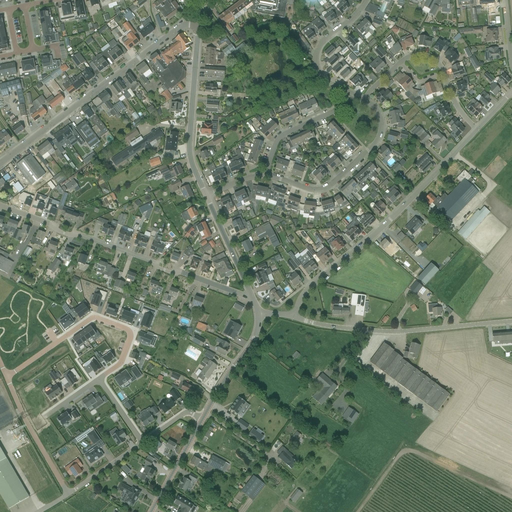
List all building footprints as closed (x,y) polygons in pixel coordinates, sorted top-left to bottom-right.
[(89,0),(90,1),(86,2),(89,12),(96,10),(96,11),(100,9),(99,5),(97,0),(89,0)] [(159,0),(152,5),(154,8),(157,12),(158,11),(160,10),(164,7),(162,4),(162,3),(160,0),(159,0)] [(160,0),(162,3),(162,4),(164,7),(165,9),(170,5),(174,2),(172,0),(160,0)] [(242,0),(241,1),(246,8),(244,9),(246,12),(250,9),(250,8),(254,5),(249,0),(242,0)] [(249,0),(254,5),(250,8),(250,9),(254,13),(261,14),(269,16),(276,17),(277,17),(284,18),(286,10),(285,10),(286,5),(287,5),(287,0),(249,0)] [(340,0),(338,2),(340,5),(346,11),(350,8),(346,3),(349,0),(347,0),(340,0)] [(428,14),(433,5),(435,0),(427,0),(422,10),(428,14)] [(449,5),(449,0),(441,0),(441,5),(441,8),(446,8),(446,5),(449,5)] [(174,1),(174,2),(170,5),(173,9),(167,14),(169,16),(166,18),(167,19),(168,20),(177,14),(181,10),(179,8),(175,2),(175,1),(174,1)] [(244,9),(246,8),(241,1),(234,6),(239,13),(241,15),(246,12),(244,9)] [(79,2),(75,3),(77,12),(73,13),(75,21),(79,21),(78,17),(86,15),(85,9),(84,9),(83,2),(79,3),(79,2)] [(69,16),(72,15),(70,4),(63,6),(63,7),(62,7),(63,14),(60,14),(61,22),(69,20),(69,16)] [(133,12),(138,8),(135,4),(129,7),(133,12)] [(165,9),(164,7),(160,10),(158,11),(165,20),(167,19),(166,18),(169,16),(167,14),(173,9),(170,5),(165,9)] [(336,8),(334,6),(333,7),(332,8),(334,10),(336,12),(338,10),(342,15),(346,11),(340,5),(336,8)] [(439,8),(433,5),(428,14),(429,14),(432,16),(434,17),(439,8)] [(228,11),(233,17),(239,13),(234,6),(228,11)] [(368,6),(364,12),(376,16),(383,18),(385,14),(377,11),(378,10),(368,6)] [(334,10),(332,8),(332,7),(326,12),(328,15),(333,22),(337,19),(334,14),(336,12),(334,10)] [(39,14),(40,20),(49,19),(48,12),(51,12),(50,8),(42,10),(43,13),(39,14)] [(133,16),(128,9),(122,14),(127,21),(133,16)] [(233,17),(228,11),(219,18),(224,24),(229,32),(232,29),(229,24),(227,22),(233,17)] [(328,15),(326,12),(324,12),(322,14),(322,15),(319,17),(321,19),(321,20),(323,22),(325,20),(329,25),(333,22),(328,15)] [(375,19),(374,18),(373,23),(380,25),(382,21),(383,18),(376,16),(375,19)] [(144,29),(149,35),(154,31),(150,25),(152,24),(150,18),(141,25),(144,29)] [(161,22),(160,19),(157,22),(160,29),(165,27),(163,22),(161,22)] [(365,19),(360,24),(369,33),(371,35),(374,33),(371,30),(369,28),(371,26),(365,19)] [(312,27),(316,33),(319,31),(320,33),(326,29),(320,21),(314,25),(312,22),(312,23),(309,23),(312,26),(312,27)] [(123,26),(128,33),(132,29),(127,22),(123,26)] [(365,38),(364,37),(369,33),(360,24),(356,28),(359,31),(356,33),(363,40),(365,38)] [(118,40),(125,35),(119,27),(111,32),(118,40)] [(304,34),(310,42),(316,37),(315,36),(317,34),(316,33),(312,27),(310,29),(310,30),(304,34)] [(137,29),(144,39),(149,35),(144,29),(141,31),(139,28),(137,29)] [(497,35),(497,29),(487,30),(488,42),(497,41),(496,35),(497,35)] [(129,40),(134,47),(139,43),(132,33),(127,37),(129,40)] [(171,42),(173,45),(174,44),(181,52),(180,53),(181,54),(190,48),(187,45),(189,43),(186,39),(185,38),(182,34),(171,42)] [(56,41),(55,35),(44,37),(43,37),(45,44),(51,42),(52,44),(57,43),(56,41)] [(394,57),(397,54),(397,55),(400,53),(399,52),(401,50),(397,43),(396,45),(390,35),(386,40),(391,49),(388,52),(394,57)] [(299,38),(300,39),(294,44),(302,55),(309,51),(304,44),(307,42),(302,36),(299,38)] [(357,44),(359,43),(353,36),(348,36),(347,41),(349,41),(349,43),(355,50),(353,52),(357,57),(360,54),(357,51),(357,44)] [(401,43),(402,46),(404,45),(406,50),(409,49),(409,48),(414,46),(412,42),(413,41),(411,36),(406,38),(407,40),(404,41),(404,42),(401,43)] [(420,41),(419,46),(426,47),(426,46),(430,47),(432,39),(428,38),(420,36),(420,37),(419,37),(418,41),(420,41)] [(219,47),(225,42),(228,40),(226,37),(217,44),(219,47)] [(121,41),(129,51),(134,47),(129,40),(126,43),(124,39),(121,41)] [(445,52),(450,44),(444,40),(442,42),(438,40),(435,44),(436,45),(434,49),(440,53),(442,50),(445,52)] [(114,43),(110,47),(119,59),(122,57),(121,56),(123,55),(120,50),(122,48),(118,42),(115,44),(114,43)] [(7,43),(0,44),(0,52),(5,51),(5,49),(8,49),(7,43)] [(231,45),(229,47),(222,52),(227,57),(234,52),(238,57),(249,49),(244,43),(235,50),(231,45)] [(173,45),(167,50),(171,55),(169,56),(171,58),(172,57),(173,56),(174,57),(180,53),(181,52),(174,44),(173,45)] [(337,49),(336,49),(334,49),(332,46),(324,53),(325,54),(324,55),(326,57),(327,57),(328,58),(327,58),(330,60),(334,56),(342,49),(339,47),(337,49)] [(116,61),(119,59),(110,47),(103,53),(108,59),(111,57),(114,62),(116,60),(116,61)] [(379,48),(375,51),(375,52),(382,59),(386,55),(379,48)] [(447,57),(445,59),(450,64),(453,61),(454,62),(458,58),(457,57),(458,57),(453,52),(454,51),(451,48),(444,55),(447,57)] [(489,61),(489,60),(500,59),(499,53),(498,53),(498,48),(488,49),(489,52),(485,53),(486,62),(489,61)] [(167,67),(175,61),(172,57),(171,58),(169,56),(171,55),(167,50),(159,55),(163,59),(162,60),(162,61),(167,67)] [(85,62),(79,53),(71,59),(77,68),(85,62)] [(95,57),(94,57),(105,70),(108,68),(107,67),(109,66),(105,61),(108,59),(103,53),(100,55),(99,55),(98,55),(96,56),(96,57),(95,58),(95,57)] [(147,65),(157,77),(168,68),(167,67),(162,61),(162,60),(163,59),(159,55),(158,53),(157,54),(156,54),(150,59),(152,62),(150,64),(151,65),(149,66),(148,64),(147,65)] [(213,55),(206,55),(205,65),(214,66),(215,59),(223,60),(223,53),(221,53),(221,56),(218,56),(213,55)] [(352,53),(349,56),(355,62),(358,59),(352,53)] [(48,56),(41,58),(43,68),(54,66),(52,56),(48,57),(48,56)] [(341,57),(339,59),(336,59),(334,56),(330,60),(327,62),(328,63),(328,64),(330,66),(331,67),(333,70),(332,70),(342,62),(344,59),(342,56),(341,57)] [(479,65),(473,56),(469,58),(474,68),(479,65)] [(93,70),(96,68),(100,73),(101,72),(102,72),(105,70),(94,57),(93,58),(92,59),(92,60),(93,61),(89,64),(93,70)] [(32,60),(27,61),(29,73),(35,71),(36,75),(39,74),(38,66),(35,67),(33,60),(32,60)] [(170,90),(174,88),(170,83),(185,72),(176,60),(175,61),(167,67),(168,68),(157,77),(167,90),(169,89),(170,90)] [(377,74),(386,66),(380,60),(372,68),(377,74)] [(24,74),(29,73),(27,61),(22,62),(21,63),(22,69),(19,70),(21,78),(24,77),(24,74)] [(346,64),(345,65),(342,62),(332,70),(333,71),(332,72),(337,78),(346,70),(349,67),(346,64)] [(15,63),(8,64),(10,76),(17,74),(15,63)] [(152,73),(144,63),(135,69),(141,76),(140,77),(145,84),(148,82),(145,78),(152,73)] [(464,67),(461,68),(460,68),(459,63),(451,67),(453,71),(451,71),(454,78),(466,74),(464,67)] [(2,66),(4,77),(10,76),(8,64),(2,66)] [(354,69),(351,72),(348,72),(346,70),(337,78),(338,78),(339,77),(341,79),(342,79),(343,80),(345,83),(357,72),(354,69)] [(87,70),(85,71),(82,74),(84,77),(88,82),(94,77),(90,72),(89,72),(87,70)] [(50,75),(51,77),(54,80),(60,76),(56,71),(50,75)] [(174,88),(185,79),(185,72),(170,83),(174,88)] [(396,81),(401,87),(409,79),(403,73),(398,79),(395,76),(392,79),(395,82),(396,81)] [(76,91),(82,86),(85,84),(84,83),(86,81),(81,74),(76,78),(75,77),(69,81),(66,77),(64,75),(76,91)] [(137,84),(130,74),(125,77),(129,82),(126,84),(130,89),(137,84)] [(505,86),(510,81),(507,78),(507,77),(504,74),(501,78),(500,79),(499,77),(496,78),(494,80),(501,87),(503,84),(505,86)] [(69,95),(70,95),(76,91),(64,75),(62,77),(66,83),(62,86),(66,91),(64,93),(66,97),(69,95)] [(42,82),(44,85),(52,79),(50,76),(45,79),(45,80),(42,82)] [(357,76),(351,82),(355,87),(356,85),(357,87),(358,86),(361,89),(368,82),(364,78),(361,80),(357,76)] [(462,93),(470,90),(474,88),(473,86),(469,87),(468,85),(469,85),(467,77),(463,78),(464,81),(460,82),(460,83),(456,84),(458,91),(461,90),(462,93)] [(409,91),(412,95),(408,98),(413,103),(415,95),(413,94),(414,90),(412,88),(415,86),(409,79),(401,87),(407,93),(409,91)] [(19,80),(0,85),(0,88),(3,98),(9,97),(8,92),(22,89),(19,80)] [(123,86),(120,81),(115,85),(121,93),(123,96),(124,97),(128,93),(127,91),(130,89),(126,84),(123,86)] [(440,93),(443,92),(442,88),(439,89),(436,82),(428,84),(432,95),(436,93),(439,92),(440,93)] [(490,91),(495,97),(499,93),(498,93),(500,90),(493,83),(490,87),(492,89),(490,91)] [(216,90),(217,85),(206,84),(205,92),(213,93),(213,97),(220,97),(221,90),(216,90)] [(424,97),(431,95),(432,95),(428,84),(421,87),(422,91),(419,92),(418,95),(419,97),(423,95),(424,97)] [(115,85),(111,88),(110,88),(118,99),(123,96),(121,93),(115,85)] [(166,102),(172,98),(167,90),(160,95),(166,102)] [(389,100),(393,97),(388,90),(384,93),(383,91),(375,97),(377,100),(379,103),(379,102),(381,105),(388,99),(389,100)] [(93,102),(96,106),(94,107),(92,109),(95,114),(96,110),(101,106),(108,101),(111,99),(106,91),(99,96),(93,102)] [(479,100),(486,107),(490,102),(487,99),(490,97),(484,91),(481,94),(480,96),(482,98),(479,100)] [(58,104),(64,100),(61,95),(61,94),(59,92),(57,93),(59,96),(55,99),(58,104)] [(44,103),(46,101),(48,104),(49,104),(52,109),(58,104),(55,99),(52,96),(46,101),(42,95),(39,97),(44,104),(44,103)] [(34,107),(33,108),(34,108),(37,113),(41,117),(47,113),(42,106),(44,104),(39,97),(37,99),(41,105),(39,107),(38,105),(37,106),(35,104),(33,105),(34,107)] [(309,101),(313,110),(318,108),(314,99),(309,101)] [(480,110),(482,108),(473,99),(471,101),(471,103),(473,105),(469,110),(470,111),(473,114),(476,117),(481,112),(480,110)] [(206,112),(218,113),(218,109),(218,104),(219,100),(207,100),(206,104),(209,104),(208,108),(206,108),(204,110),(206,112)] [(122,110),(117,104),(113,107),(108,101),(101,106),(109,118),(112,116),(113,117),(114,116),(122,110)] [(313,110),(309,101),(304,104),(308,113),(313,110)] [(94,107),(91,103),(87,106),(86,107),(81,110),(86,117),(88,120),(89,119),(95,126),(91,129),(96,136),(100,132),(103,136),(109,132),(106,128),(95,114),(92,109),(94,107)] [(170,112),(175,112),(175,113),(176,114),(178,114),(179,113),(180,113),(182,104),(171,103),(170,112)] [(445,103),(440,105),(437,107),(439,109),(438,110),(440,114),(441,113),(443,117),(451,113),(448,109),(449,109),(447,105),(446,105),(445,103)] [(308,113),(304,104),(298,106),(303,115),(308,113)] [(390,119),(398,117),(405,116),(404,116),(402,112),(402,111),(400,107),(399,105),(394,108),(396,112),(389,113),(390,119)] [(295,107),(289,110),(293,120),(299,117),(295,107)] [(35,122),(41,117),(37,113),(34,108),(33,108),(30,110),(32,112),(30,114),(31,117),(35,122)] [(288,122),(293,120),(289,110),(284,112),(288,122)] [(282,125),(288,122),(284,112),(278,115),(282,125)] [(390,119),(391,125),(398,124),(398,128),(403,129),(404,127),(404,121),(400,121),(399,120),(398,117),(390,119)] [(460,124),(454,119),(450,123),(453,126),(450,129),(453,131),(452,132),(457,137),(460,134),(461,134),(463,133),(463,132),(464,130),(459,125),(460,124)] [(268,124),(274,130),(278,127),(272,120),(268,124)] [(85,122),(75,129),(78,133),(90,149),(100,141),(96,136),(91,129),(85,122)] [(211,135),(211,131),(217,127),(217,122),(212,122),(212,124),(205,123),(205,126),(202,126),(202,130),(201,130),(200,131),(200,132),(201,133),(201,134),(206,135),(207,135),(207,136),(208,137),(209,137),(210,136),(210,135),(211,135)] [(328,134),(336,126),(333,122),(326,128),(329,130),(326,133),(328,134)] [(12,129),(16,135),(24,130),(20,124),(12,129)] [(268,124),(264,128),(262,126),(270,134),(274,130),(268,124)] [(270,134),(262,126),(262,125),(258,129),(260,131),(260,132),(266,138),(270,134)] [(334,136),(340,130),(336,126),(328,134),(329,136),(331,134),(334,136)] [(412,133),(424,145),(431,138),(419,126),(417,128),(415,126),(410,132),(412,133)] [(61,131),(72,147),(70,143),(75,139),(81,147),(85,144),(74,129),(72,131),(68,127),(61,132),(61,131)] [(155,132),(154,130),(151,132),(152,134),(142,140),(132,147),(111,160),(116,167),(126,160),(128,162),(137,156),(136,154),(144,148),(147,152),(153,148),(151,144),(156,141),(157,142),(161,139),(160,138),(163,136),(162,134),(163,133),(161,130),(160,131),(159,129),(155,132)] [(335,142),(344,134),(340,130),(334,136),(336,138),(334,141),(335,142)] [(72,147),(61,131),(53,137),(59,145),(63,142),(65,144),(69,149),(72,146),(72,147)] [(315,137),(313,131),(310,132),(310,131),(304,133),(308,141),(315,137)] [(437,150),(446,140),(441,135),(436,131),(432,136),(436,140),(431,144),(431,145),(437,150)] [(1,132),(0,132),(0,135),(6,144),(7,143),(7,142),(11,139),(7,133),(3,135),(1,132)] [(389,132),(387,140),(390,141),(389,144),(396,148),(398,142),(396,142),(397,138),(399,139),(400,135),(389,132)] [(165,150),(176,152),(178,133),(171,133),(170,139),(167,138),(165,150)] [(303,143),(308,141),(304,133),(299,135),(303,143)] [(294,137),(298,145),(303,143),(299,135),(294,137)] [(344,145),(351,139),(347,135),(338,144),(340,145),(342,143),(344,145)] [(215,146),(224,141),(221,136),(212,141),(215,146)] [(292,145),(289,146),(290,149),(291,151),(294,150),(293,148),(298,145),(294,137),(289,140),(292,145)] [(354,143),(351,139),(344,145),(347,148),(344,150),(346,152),(354,143)] [(255,140),(253,145),(261,148),(263,143),(261,142),(257,140),(255,140)] [(48,153),(53,148),(48,141),(42,146),(48,153)] [(335,151),(336,150),(340,146),(337,143),(331,148),(335,152),(335,151)] [(358,147),(354,143),(346,152),(347,153),(349,151),(352,153),(358,147)] [(260,153),(261,150),(261,148),(253,145),(252,148),(250,147),(249,149),(251,150),(260,153)] [(48,153),(42,146),(37,150),(42,157),(48,153)] [(62,154),(65,152),(60,146),(57,148),(62,154)] [(391,154),(384,146),(377,152),(384,160),(391,154)] [(63,157),(58,149),(55,151),(54,152),(55,152),(60,160),(63,157)] [(203,161),(209,158),(213,156),(212,156),(214,155),(215,153),(213,149),(212,149),(209,150),(206,152),(206,151),(200,154),(203,161)] [(401,158),(404,155),(394,149),(391,152),(401,158)] [(333,154),(328,158),(337,167),(341,163),(338,159),(340,157),(336,152),(333,155),(333,154)] [(250,155),(246,154),(244,159),(248,160),(247,163),(253,165),(252,164),(252,163),(249,162),(249,161),(254,163),(256,163),(258,158),(250,155)] [(430,163),(433,161),(426,154),(415,165),(424,174),(432,165),(430,163)] [(42,170),(30,155),(16,166),(31,186),(42,177),(39,173),(42,170)] [(242,163),(244,162),(242,156),(242,157),(241,155),(232,159),(233,159),(238,172),(239,171),(239,170),(244,168),(242,163)] [(280,155),(279,158),(278,160),(279,160),(278,162),(275,169),(281,171),(284,162),(281,160),(282,155),(280,155)] [(149,161),(151,168),(154,167),(158,165),(161,164),(159,157),(151,160),(152,160),(149,161)] [(324,161),(322,163),(326,168),(328,166),(333,171),(337,167),(328,158),(324,161)] [(227,163),(224,165),(227,170),(229,169),(232,173),(236,171),(237,172),(238,172),(233,159),(229,161),(231,164),(232,164),(232,165),(228,166),(227,163)] [(291,167),(293,162),(285,159),(284,162),(281,171),(286,173),(288,166),(291,167)] [(296,176),(299,167),(300,164),(297,163),(293,162),(291,167),(293,168),(291,174),(296,176)] [(220,181),(221,181),(217,172),(216,169),(213,163),(207,168),(209,170),(211,175),(215,182),(219,180),(220,181)] [(320,166),(321,167),(317,171),(323,178),(328,174),(324,170),(326,168),(322,163),(320,166)] [(367,167),(376,177),(378,176),(374,172),(377,170),(371,163),(367,167)] [(396,173),(400,170),(402,167),(397,163),(392,169),(396,173)] [(221,166),(223,170),(220,172),(219,170),(217,172),(221,181),(222,180),(222,179),(227,177),(224,172),(227,171),(227,170),(224,165),(221,166)] [(296,176),(302,178),(304,172),(306,173),(308,167),(303,165),(302,168),(299,167),(296,176)] [(183,174),(179,166),(173,169),(170,171),(171,174),(170,176),(172,179),(176,177),(183,174)] [(367,167),(363,171),(369,177),(371,179),(373,177),(375,179),(377,178),(376,177),(367,167)] [(470,184),(473,181),(470,178),(471,177),(464,170),(456,179),(461,183),(464,179),(470,184)] [(161,175),(159,171),(158,171),(146,176),(148,181),(160,176),(161,175)] [(313,175),(311,173),(309,175),(313,180),(315,178),(319,182),(323,178),(317,171),(313,175)] [(359,174),(367,183),(368,182),(366,179),(369,177),(363,171),(359,174)] [(388,177),(382,171),(379,174),(385,180),(388,177)] [(59,185),(62,182),(61,181),(65,177),(61,172),(53,178),(59,185)] [(359,187),(361,190),(366,185),(367,186),(368,185),(367,183),(359,174),(354,178),(357,181),(355,183),(359,187)] [(479,192),(471,186),(470,184),(464,179),(461,183),(448,197),(445,194),(440,198),(438,196),(435,199),(430,194),(425,199),(428,202),(427,203),(430,206),(429,206),(432,209),(435,206),(451,221),(479,193),(479,192)] [(70,192),(78,186),(74,180),(66,186),(70,192)] [(171,184),(173,189),(182,185),(179,180),(171,184)] [(352,180),(348,184),(357,193),(358,192),(356,189),(359,187),(355,183),(352,180)] [(13,186),(14,187),(17,192),(19,193),(24,190),(18,182),(13,186)] [(355,194),(357,193),(348,184),(344,188),(350,194),(351,194),(353,192),(355,194)] [(185,200),(193,196),(188,185),(180,189),(185,200)] [(390,193),(396,200),(400,196),(398,193),(400,191),(394,185),(390,190),(392,191),(390,193)] [(260,197),(263,188),(257,186),(256,192),(252,191),(251,192),(251,194),(252,200),(252,202),(255,202),(255,200),(256,196),(260,197)] [(263,188),(260,197),(266,198),(265,201),(268,202),(269,199),(269,196),(267,196),(268,189),(263,188)] [(275,197),(278,198),(281,190),(276,188),(275,192),(271,190),(269,196),(269,199),(274,201),(275,197)] [(348,196),(350,194),(344,188),(340,191),(349,200),(350,199),(348,196)] [(244,190),(239,192),(243,201),(244,204),(249,202),(249,201),(249,202),(252,200),(251,194),(251,192),(251,194),(247,196),(244,190)] [(285,205),(286,202),(288,196),(285,195),(286,192),(281,190),(278,198),(277,202),(285,205)] [(240,202),(243,201),(239,192),(234,195),(237,201),(234,202),(237,208),(242,206),(240,202)] [(24,205),(30,207),(34,197),(23,193),(20,196),(18,200),(25,203),(24,205)] [(382,198),(388,203),(390,201),(392,204),(396,200),(390,193),(388,195),(386,193),(382,198)] [(36,209),(43,212),(47,201),(39,199),(41,195),(37,194),(33,205),(37,207),(36,209)] [(338,206),(339,208),(339,210),(348,203),(347,202),(343,197),(340,199),(339,196),(334,199),(336,202),(338,206)] [(231,203),(229,197),(220,201),(223,207),(225,206),(228,211),(234,208),(231,203)] [(291,209),(292,206),(295,199),(290,197),(287,205),(288,205),(287,206),(287,208),(291,209)] [(49,214),(55,216),(59,206),(60,203),(53,200),(49,198),(45,210),(50,211),(49,214)] [(300,201),(295,199),(292,206),(291,209),(296,211),(297,210),(300,211),(302,205),(299,204),(300,201)] [(329,213),(335,212),(334,209),(339,208),(338,206),(336,202),(333,203),(332,200),(326,202),(329,213)] [(372,209),(379,216),(385,211),(383,209),(386,207),(380,201),(378,204),(378,203),(376,205),(374,204),(373,203),(372,203),(371,204),(370,205),(370,206),(371,207),(372,208),(372,209)] [(304,214),(309,215),(310,203),(305,202),(304,205),(302,205),(300,211),(304,212),(304,214)] [(324,215),(329,213),(326,202),(321,203),(322,206),(319,207),(319,214),(319,216),(324,215)] [(309,215),(309,216),(314,217),(314,215),(319,216),(319,214),(319,207),(315,207),(316,204),(310,203),(309,215)] [(69,222),(70,222),(73,213),(74,211),(69,209),(64,207),(63,209),(61,214),(65,215),(64,218),(69,220),(69,222)] [(191,219),(198,216),(195,208),(188,211),(184,213),(186,219),(191,217),(191,219)] [(458,233),(466,240),(486,217),(479,211),(478,210),(458,233)] [(78,220),(82,221),(84,215),(79,213),(78,215),(73,213),(70,222),(71,222),(72,221),(77,223),(78,220)] [(355,223),(357,225),(359,224),(360,223),(365,228),(369,224),(370,225),(375,221),(370,215),(369,216),(367,214),(365,216),(361,219),(360,218),(356,218),(354,219),(355,219),(353,220),(355,223)] [(242,225),(240,222),(243,221),(241,216),(234,219),(235,222),(232,223),(234,228),(242,225)] [(280,226),(282,219),(272,216),(270,223),(280,226)] [(104,226),(102,232),(105,233),(104,235),(107,236),(110,226),(107,225),(108,221),(99,218),(97,223),(104,226)] [(420,228),(422,225),(415,218),(411,223),(406,229),(412,235),(415,237),(418,234),(415,232),(420,228)] [(19,224),(9,220),(7,225),(5,225),(2,232),(8,234),(9,232),(11,227),(17,229),(19,224)] [(202,232),(208,229),(205,222),(199,225),(198,223),(194,225),(192,227),(187,233),(184,237),(187,239),(190,235),(193,231),(195,233),(198,231),(199,233),(200,233),(202,232)] [(240,232),(242,235),(248,231),(246,227),(247,226),(246,223),(242,225),(234,228),(236,234),(240,232)] [(254,230),(258,237),(266,233),(272,244),(278,241),(269,223),(254,230)] [(353,224),(355,226),(350,230),(357,237),(356,237),(358,236),(361,233),(361,234),(361,233),(357,229),(359,227),(357,225),(355,223),(353,224)] [(110,226),(107,236),(109,237),(110,235),(113,236),(117,226),(111,224),(110,226)] [(31,228),(24,226),(22,231),(19,230),(19,231),(17,236),(15,240),(20,242),(22,238),(23,238),(24,234),(28,236),(31,228)] [(330,230),(336,237),(340,234),(335,227),(330,230)] [(356,237),(357,237),(350,230),(347,227),(345,229),(348,232),(345,234),(352,242),(352,241),(355,239),(355,238),(356,237)] [(122,228),(118,238),(121,239),(121,241),(123,242),(127,232),(123,231),(124,229),(122,228)] [(208,229),(202,232),(204,236),(202,237),(203,240),(206,239),(211,236),(208,229)] [(31,243),(38,246),(40,247),(42,241),(45,233),(39,231),(36,238),(33,237),(31,243)] [(126,241),(130,242),(133,233),(131,232),(130,234),(127,232),(123,242),(125,243),(126,241)] [(397,237),(401,241),(405,236),(401,232),(397,237)] [(138,233),(134,244),(138,245),(137,247),(140,248),(144,235),(138,233)] [(144,235),(140,248),(142,249),(142,247),(146,248),(149,239),(150,237),(144,235)] [(315,237),(321,244),(324,242),(318,235),(315,237)] [(333,248),(335,248),(338,252),(344,247),(340,242),(341,241),(338,238),(331,244),(331,245),(331,247),(332,248),(333,248)] [(156,254),(160,242),(160,241),(155,239),(154,241),(154,240),(151,250),(154,251),(153,253),(156,254)] [(380,245),(390,255),(393,253),(388,247),(391,244),(394,247),(397,245),(392,240),(389,244),(385,240),(380,245)] [(54,255),(55,251),(58,244),(51,241),(49,246),(47,245),(44,251),(54,255)] [(175,241),(173,243),(164,243),(160,242),(156,254),(158,255),(159,253),(162,254),(164,249),(167,250),(169,252),(177,243),(175,241)] [(242,244),(246,253),(253,250),(248,241),(242,244)] [(202,248),(205,252),(211,248),(208,243),(202,248)] [(318,249),(327,261),(332,257),(325,248),(325,249),(322,245),(320,247),(318,249)] [(315,255),(322,264),(327,261),(318,249),(316,251),(318,254),(316,255),(309,246),(306,249),(308,252),(313,258),(313,257),(315,255)] [(27,257),(29,255),(32,250),(28,247),(23,255),(27,257)] [(189,247),(183,254),(189,258),(194,254),(191,249),(189,247)] [(63,260),(66,261),(69,262),(71,258),(74,251),(70,250),(70,249),(67,248),(67,249),(66,248),(63,258),(62,258),(62,259),(63,260)] [(13,263),(7,259),(9,255),(0,250),(0,270),(8,274),(13,263)] [(171,260),(178,262),(180,256),(178,255),(179,252),(175,250),(174,253),(173,253),(171,260)] [(313,272),(318,268),(311,260),(313,258),(308,252),(301,257),(301,256),(300,256),(313,272)] [(232,270),(224,253),(211,259),(220,276),(225,274),(232,270)] [(194,254),(189,258),(187,260),(190,263),(191,261),(192,262),(190,267),(197,270),(200,262),(196,260),(197,257),(193,255),(194,254)] [(210,267),(211,266),(208,264),(208,263),(207,263),(209,256),(204,254),(201,261),(205,262),(201,272),(203,272),(203,273),(205,274),(207,274),(208,274),(209,270),(211,267),(210,267)] [(88,257),(81,255),(78,263),(81,264),(79,270),(85,272),(89,266),(85,264),(86,262),(86,263),(88,257)] [(313,272),(300,256),(297,258),(302,265),(301,266),(303,268),(308,275),(313,272)] [(301,265),(295,257),(292,259),(298,267),(301,265)] [(54,273),(61,262),(56,258),(52,264),(51,264),(48,269),(51,271),(54,273)] [(294,271),(298,268),(291,260),(287,263),(294,271)] [(96,272),(108,276),(112,278),(115,270),(111,268),(112,266),(100,262),(98,268),(96,272)] [(260,272),(254,275),(257,281),(267,276),(266,273),(269,272),(266,266),(265,263),(257,267),(260,272)] [(425,286),(439,271),(431,264),(417,279),(425,286)] [(301,281),(295,273),(295,272),(292,275),(289,275),(287,275),(287,276),(287,277),(287,278),(288,278),(294,286),(301,281)] [(134,281),(136,275),(129,273),(125,283),(132,285),(133,281),(134,281)] [(257,281),(260,287),(266,284),(268,286),(274,284),(273,281),(270,282),(267,276),(257,281)] [(113,287),(117,288),(116,290),(122,292),(122,290),(123,290),(125,283),(120,281),(116,279),(113,287)] [(159,284),(152,281),(149,287),(153,289),(152,293),(155,294),(155,291),(161,293),(163,288),(158,286),(159,284)] [(409,290),(415,295),(422,287),(416,282),(409,290)] [(170,303),(172,296),(176,298),(179,291),(171,288),(169,295),(165,293),(163,301),(170,303)] [(278,302),(283,298),(285,296),(286,294),(283,291),(280,293),(276,288),(269,294),(272,297),(272,296),(274,298),(278,302)] [(104,301),(107,293),(100,290),(98,295),(95,294),(94,296),(92,295),(90,300),(92,301),(91,304),(98,307),(101,300),(104,301)] [(363,316),(364,312),(367,313),(368,304),(365,304),(366,296),(352,294),(351,305),(356,306),(355,315),(363,316)] [(204,300),(196,297),(193,305),(197,307),(195,311),(199,313),(201,308),(204,300)] [(83,305),(79,307),(85,316),(90,312),(87,308),(89,307),(85,301),(82,304),(83,305)] [(107,304),(105,310),(108,311),(107,313),(116,317),(118,311),(114,310),(115,307),(107,304)] [(170,314),(172,308),(161,304),(159,310),(170,314)] [(433,313),(433,317),(441,316),(440,312),(442,312),(441,308),(437,308),(437,304),(428,305),(428,312),(430,313),(433,313)] [(340,314),(349,315),(349,309),(338,308),(339,305),(334,305),(333,308),(333,315),(340,316),(340,314)] [(85,316),(79,307),(75,311),(74,309),(71,311),(72,314),(75,317),(76,318),(78,317),(80,319),(85,316)] [(126,322),(130,313),(125,311),(125,310),(122,309),(119,315),(122,316),(120,320),(126,322)] [(149,315),(150,311),(143,309),(141,314),(144,316),(141,325),(149,329),(154,316),(149,315)] [(130,313),(126,322),(132,325),(133,320),(136,321),(138,315),(135,314),(135,315),(130,313)] [(72,314),(60,323),(65,330),(74,323),(72,319),(75,317),(72,314)] [(157,332),(163,335),(171,324),(166,320),(157,332)] [(196,328),(205,332),(208,326),(198,322),(196,328)] [(223,334),(234,340),(241,327),(234,323),(231,329),(228,327),(223,334)] [(92,339),(97,336),(98,337),(100,335),(97,330),(95,332),(91,327),(86,330),(92,339)] [(86,330),(82,333),(88,342),(92,339),(86,330)] [(511,331),(492,334),(493,342),(499,341),(499,344),(511,343),(511,331)] [(147,335),(140,333),(137,341),(150,346),(154,334),(148,332),(147,335)] [(84,345),(88,342),(82,333),(77,336),(84,345)] [(84,345),(77,336),(73,339),(77,345),(74,346),(78,351),(80,349),(79,348),(84,345)] [(188,336),(187,339),(202,347),(205,341),(196,336),(194,339),(188,336)] [(222,341),(220,344),(219,348),(218,347),(217,347),(216,348),(215,349),(215,350),(216,351),(217,351),(216,351),(221,354),(225,356),(229,349),(227,348),(229,345),(225,342),(222,341)] [(402,359),(403,358),(393,351),(394,350),(384,343),(370,362),(437,412),(450,395),(402,359)] [(416,359),(418,354),(419,349),(417,348),(418,345),(412,343),(409,353),(413,354),(412,358),(416,359)] [(207,351),(204,356),(212,360),(215,355),(207,351)] [(107,365),(115,359),(110,352),(102,358),(100,354),(96,356),(101,363),(104,361),(107,365)] [(132,353),(130,358),(136,360),(136,362),(140,363),(142,357),(145,358),(147,355),(140,352),(139,355),(132,353)] [(502,355),(497,360),(504,367),(509,361),(502,355)] [(83,369),(88,375),(93,371),(95,373),(94,373),(95,373),(102,368),(96,360),(94,357),(90,360),(92,363),(83,369)] [(212,373),(217,366),(210,361),(209,363),(204,359),(200,365),(205,368),(198,377),(203,381),(205,378),(207,379),(208,379),(207,378),(211,373),(212,373)] [(135,367),(131,370),(137,379),(142,376),(135,367)] [(65,378),(60,381),(64,386),(68,383),(71,387),(78,382),(77,380),(80,379),(73,369),(70,371),(69,370),(63,375),(65,378)] [(119,376),(114,379),(120,387),(132,379),(131,379),(134,377),(131,373),(128,374),(126,371),(121,374),(118,376),(119,376)] [(54,372),(49,375),(54,382),(59,379),(55,374),(54,372)] [(322,374),(316,381),(322,386),(312,397),(321,405),(337,387),(331,382),(322,374)] [(197,389),(184,383),(181,382),(178,388),(181,390),(194,396),(197,389)] [(56,397),(56,398),(59,396),(58,395),(63,392),(57,385),(46,393),(51,400),(56,397)] [(181,398),(175,389),(170,393),(176,401),(181,398)] [(101,399),(101,400),(98,395),(98,394),(97,394),(97,395),(94,397),(92,395),(82,401),(82,402),(83,402),(82,403),(84,406),(84,405),(87,409),(88,409),(87,409),(92,405),(95,409),(103,403),(101,400),(102,400),(101,399)] [(230,409),(229,409),(237,414),(238,415),(244,409),(242,407),(245,403),(246,403),(239,397),(238,397),(230,409)] [(162,409),(165,414),(165,413),(167,414),(168,413),(168,411),(171,409),(175,406),(170,399),(166,402),(166,401),(158,407),(161,410),(162,409)] [(140,420),(145,427),(155,420),(152,417),(154,415),(154,416),(159,413),(154,407),(150,410),(152,412),(150,413),(149,413),(140,420)] [(358,414),(349,408),(343,417),(351,423),(358,414)] [(61,416),(57,419),(62,426),(72,419),(73,421),(75,420),(79,417),(75,411),(71,414),(69,416),(67,412),(63,415),(63,414),(61,416)] [(202,441),(206,442),(213,428),(209,426),(202,441)] [(94,445),(100,441),(94,430),(92,432),(90,428),(75,439),(78,443),(88,436),(94,445)] [(263,437),(253,429),(249,435),(260,442),(263,437)] [(112,437),(118,446),(125,441),(123,439),(126,437),(122,431),(119,433),(119,432),(112,437)] [(148,452),(153,455),(161,444),(157,441),(148,452)] [(164,453),(168,455),(168,454),(170,450),(173,451),(176,445),(169,441),(166,447),(167,448),(164,453)] [(84,455),(91,464),(96,461),(95,460),(96,460),(97,459),(98,458),(98,459),(103,456),(103,455),(97,446),(84,455)] [(0,493),(9,509),(29,497),(6,458),(0,447),(0,493)] [(293,457),(289,453),(288,454),(284,451),(280,456),(278,457),(279,457),(286,464),(291,469),(295,466),(297,463),(292,458),(293,457)] [(208,465),(213,468),(221,472),(224,473),(229,465),(212,456),(208,465)] [(190,464),(197,468),(202,470),(202,469),(210,474),(213,468),(208,465),(194,457),(190,464)] [(72,473),(75,478),(82,473),(78,468),(82,465),(78,459),(71,464),(73,467),(67,471),(70,475),(72,473)] [(131,471),(125,465),(121,469),(127,475),(131,471)] [(137,477),(148,483),(152,475),(153,476),(155,472),(147,467),(143,475),(139,473),(138,473),(137,476),(137,477)] [(192,480),(195,482),(198,478),(191,474),(189,478),(188,480),(184,478),(182,481),(180,484),(181,484),(179,488),(186,492),(191,482),(192,480)] [(266,485),(261,482),(254,476),(241,492),(249,498),(253,501),(266,485)] [(125,502),(133,506),(136,501),(137,501),(136,500),(137,499),(138,499),(138,498),(137,498),(140,492),(133,488),(132,490),(121,484),(118,489),(124,493),(120,501),(125,504),(125,502)] [(298,489),(290,499),(296,503),(303,493),(298,489)] [(194,511),(196,508),(193,506),(188,502),(184,499),(184,500),(178,497),(174,503),(182,508),(180,510),(179,510),(178,511),(194,511)]
